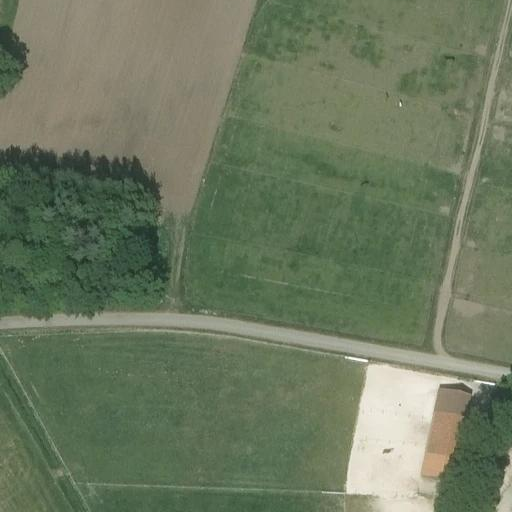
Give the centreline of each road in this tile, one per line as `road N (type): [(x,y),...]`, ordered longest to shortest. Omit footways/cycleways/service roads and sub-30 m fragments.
road 1 (unclassified): [(0,325),(219,325),(511,377)]
road 2 (track): [(439,364),(439,315),(510,0)]
